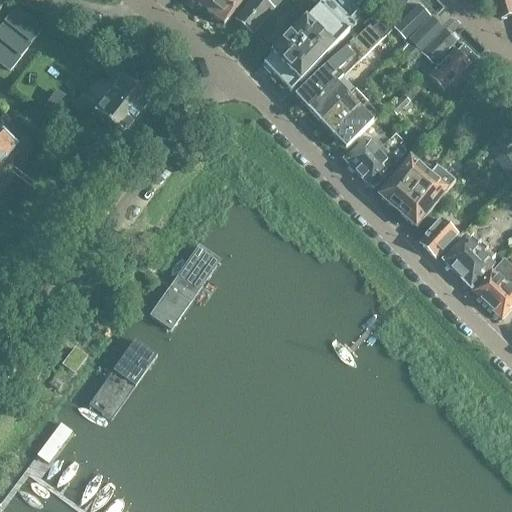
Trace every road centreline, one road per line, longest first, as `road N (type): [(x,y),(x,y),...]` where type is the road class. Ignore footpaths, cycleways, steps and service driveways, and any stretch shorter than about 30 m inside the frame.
road 1 (residential): [(511,361),(227,74)]
road 2 (unclassified): [(0,367),(227,74)]
road 3 (residential): [(0,278),(88,158)]
